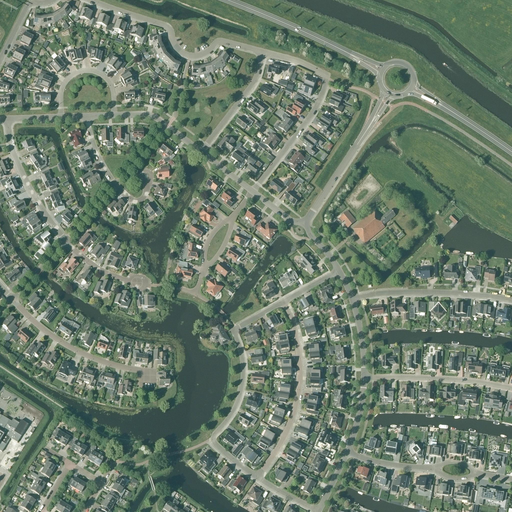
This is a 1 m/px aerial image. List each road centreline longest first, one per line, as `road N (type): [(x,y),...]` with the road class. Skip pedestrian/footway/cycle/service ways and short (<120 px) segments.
road 1 (residential): [(255,478),(214,438),(242,386),(236,328),(283,301)]
road 2 (residential): [(263,53),(326,78),(313,111),(251,192)]
road 3 (residential): [(86,0),(165,26),(187,58),(222,42),(263,53)]
road 4 (residential): [(255,478),(283,439),(299,378),(283,301)]
road 5 (residential): [(147,379),(147,371),(69,347),(12,301)]
road 6 (residential): [(511,300),(413,292),(352,298)]
road 7 (residential): [(511,388),(365,377)]
road 8 (residential): [(65,243),(15,157),(6,119)]
road 9 (primary): [(346,53),(226,0)]
road 10 (residential): [(146,176),(145,194),(129,198),(100,165),(87,116)]
road 11 (residential): [(61,117),(64,83),(87,71),(109,83),(113,115)]
